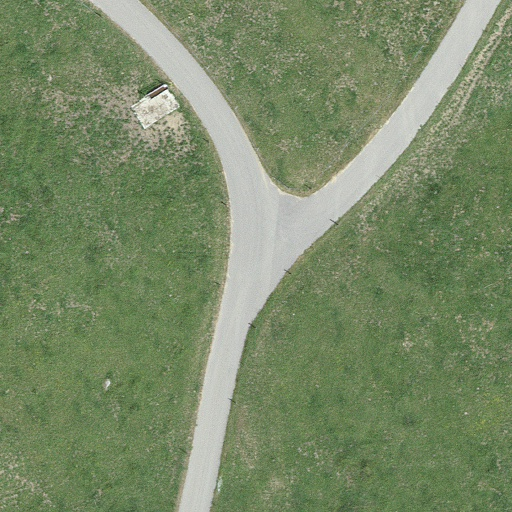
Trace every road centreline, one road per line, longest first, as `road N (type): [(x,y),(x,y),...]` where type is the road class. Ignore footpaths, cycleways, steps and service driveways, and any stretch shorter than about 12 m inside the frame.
road 1 (track): [(254,257),(423,118),(486,0)]
road 2 (track): [(254,257),(256,214),(218,115),(179,59),(110,0)]
road 3 (track): [(192,511),(231,323),(254,257)]
